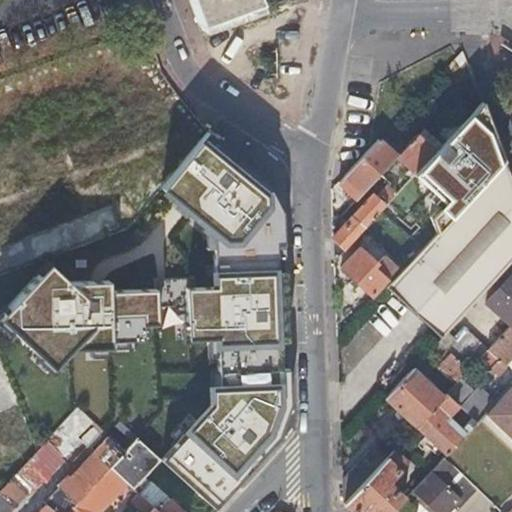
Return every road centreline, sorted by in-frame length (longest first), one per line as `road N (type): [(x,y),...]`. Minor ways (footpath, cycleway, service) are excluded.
road 1 (residential): [(311,162),(315,436)]
road 2 (residential): [(157,0),(183,75),(311,162)]
road 3 (unknown): [(72,176),(240,111)]
road 4 (residential): [(345,14),(511,15)]
road 5 (residential): [(345,14),(311,162)]
